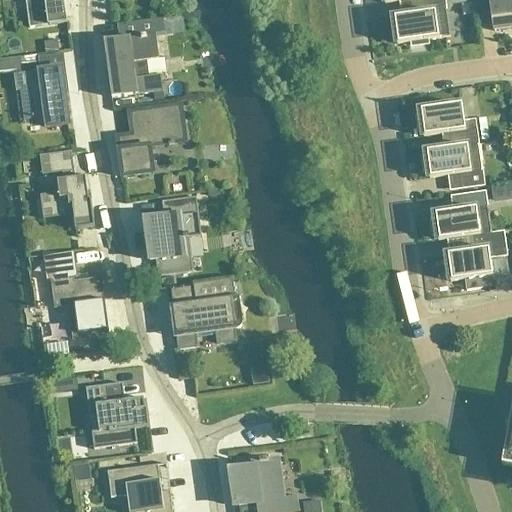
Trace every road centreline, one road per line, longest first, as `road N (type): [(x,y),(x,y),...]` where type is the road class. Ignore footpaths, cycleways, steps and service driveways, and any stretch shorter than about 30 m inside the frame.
road 1 (residential): [(82,0),(93,136),(137,346),(200,443)]
road 2 (residential): [(446,412),(282,418),(200,443)]
road 3 (residential): [(418,335),(369,102)]
road 4 (residential): [(511,69),(417,82),(369,102)]
